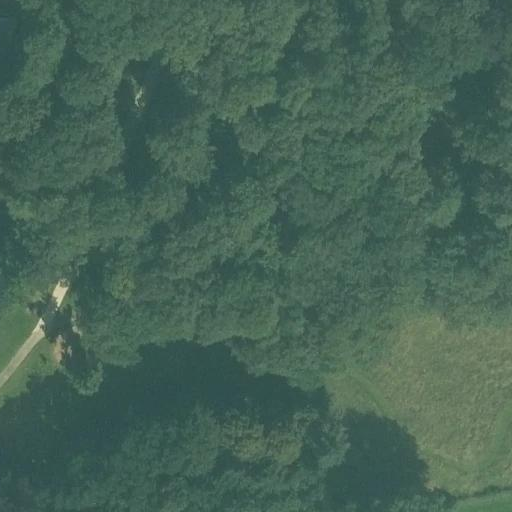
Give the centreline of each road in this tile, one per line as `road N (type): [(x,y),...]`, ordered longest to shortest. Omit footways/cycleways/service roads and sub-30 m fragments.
road 1 (unknown): [(0,381),(50,311),(182,0)]
road 2 (tertiary): [(358,0),(511,68)]
